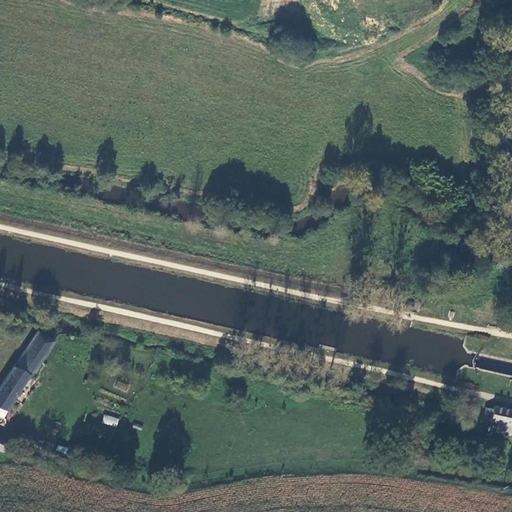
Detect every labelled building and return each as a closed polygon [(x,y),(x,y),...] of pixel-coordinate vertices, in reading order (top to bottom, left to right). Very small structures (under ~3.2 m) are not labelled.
[(33,375),(57,338),(39,326),(0,383),(0,418),(30,373),(33,375)] [(117,380),(115,387),(127,392),(129,385),(117,380)] [(489,428),(491,430),(496,431),(495,433),(509,436),(511,427),(511,426),(511,409),(492,406),(491,409),(482,407),(480,418),(488,419),(488,421),(490,421),(489,428)] [(102,423),(116,427),(119,419),(104,414),(102,423)] [(0,455),(2,456),(9,445),(0,440),(0,455)] [(77,463),(83,465),(86,458),(70,452),(67,459),(77,463)]
